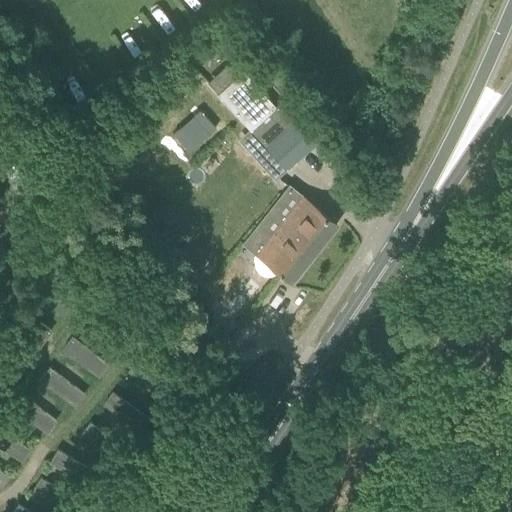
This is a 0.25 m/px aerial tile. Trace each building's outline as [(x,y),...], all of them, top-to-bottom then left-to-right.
[(54,63),(38,43),(23,55),(38,75),(54,63)] [(242,71),(218,93),(251,129),(275,107),(242,71)] [(7,86),(0,91),(0,92),(8,102),(16,96),(7,86)] [(289,170),(315,145),(283,107),(257,134),(289,170)] [(0,158),(0,162),(6,169),(30,146),(12,127),(0,138),(0,158),(0,159),(0,158)] [(48,165),(30,146),(6,169),(13,177),(16,175),(26,185),(48,165)] [(71,233),(95,212),(75,187),(50,209),(54,214),(48,219),(59,232),(65,227),(71,233)] [(279,270),(292,280),(336,223),(301,195),(261,245),(262,246),(257,253),(255,257),(254,261),(255,265),(256,270),(259,273),(263,275),(268,276),(272,275),(276,273),(279,270)] [(0,294),(17,279),(0,260),(0,294)] [(132,333),(95,307),(86,319),(123,346),(132,333)] [(221,346),(230,336),(220,328),(211,338),(221,346)] [(196,358),(160,331),(150,344),(187,371),(196,358)] [(109,364),(73,337),(63,350),(100,376),(109,364)] [(173,389),(137,362),(127,375),(164,401),(173,389)] [(86,394),(49,367),(40,380),(76,407),(86,394)] [(150,419),(114,392),(104,405),(141,432),(150,419)] [(58,420),(21,394),(12,407),(48,433),(58,420)] [(128,449),(91,423),(82,435),(118,462),(128,449)] [(32,449),(0,428),(0,447),(23,463),(32,449)] [(96,472),(59,449),(51,462),(87,486),(96,472)] [(12,476),(0,468),(0,487),(3,490),(12,476)] [(71,511),(78,501),(42,478),(33,491),(65,511),(71,511)]
